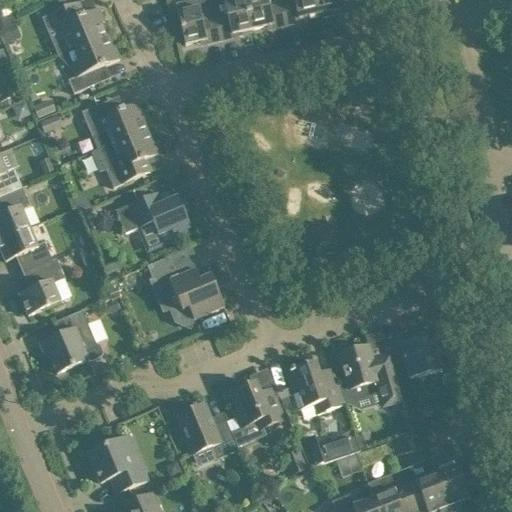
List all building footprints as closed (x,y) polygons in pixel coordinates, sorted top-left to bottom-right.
[(212,7),(210,0),(198,0),(197,0),(176,5),(185,47),(206,42),(207,46),(220,43),(215,19),(212,7)] [(210,0),(212,7),(215,19),(220,43),(233,40),(233,36),(253,32),(245,0),(210,0)] [(245,0),(253,32),(272,27),(273,31),(287,27),(280,0),(245,0)] [(280,0),(287,27),(300,24),(299,21),(319,16),(315,0),(280,0)] [(354,12),(351,0),(315,0),(319,16),(339,12),(340,15),(354,12)] [(70,38),(76,50),(107,37),(102,25),(104,24),(99,11),(80,18),(75,6),(57,14),(42,20),(48,34),(55,31),(60,42),(70,38)] [(21,38),(14,22),(1,28),(8,44),(21,38)] [(107,37),(76,50),(81,63),(71,68),(76,79),(68,82),(74,96),(90,89),(85,76),(120,62),(115,48),(112,49),(107,37)] [(0,67),(10,63),(6,54),(4,50),(0,51),(0,67)] [(12,107),(12,106),(9,99),(0,103),(3,110),(12,107)] [(25,101),(12,106),(12,107),(18,122),(32,116),(25,101)] [(34,109),(38,119),(55,112),(51,102),(34,109)] [(91,155),(147,132),(142,120),(144,118),(138,105),(103,120),(97,108),(82,114),(97,151),(91,154),(91,155)] [(40,124),(45,135),(63,127),(58,117),(40,124)] [(147,132),(91,155),(100,174),(106,172),(114,190),(153,174),(148,161),(160,156),(154,143),(152,144),(147,132)] [(39,164),(44,176),(55,171),(50,159),(39,164)] [(0,198),(22,190),(14,170),(6,174),(0,160),(0,198)] [(0,242),(29,230),(22,212),(30,209),(22,190),(0,198),(0,242)] [(172,232),(176,242),(193,235),(184,214),(188,212),(183,201),(179,203),(178,199),(156,209),(151,198),(116,212),(126,236),(153,224),(158,238),(172,232)] [(16,259),(23,276),(57,262),(56,261),(53,262),(45,244),(37,247),(29,230),(0,242),(0,250),(5,264),(16,259)] [(94,263),(88,251),(80,254),(85,267),(94,263)] [(148,269),(153,281),(152,281),(159,298),(174,292),(180,307),(172,310),(177,320),(175,324),(190,330),(193,321),(194,322),(224,309),(211,278),(200,283),(195,272),(180,278),(172,258),(148,269)] [(57,262),(23,276),(30,293),(20,297),(28,318),(61,304),(60,303),(70,299),(71,296),(57,262)] [(102,269),(107,281),(121,275),(116,263),(102,269)] [(106,286),(111,297),(122,293),(117,282),(106,286)] [(104,306),(108,315),(120,310),(116,301),(104,306)] [(83,313),(72,318),(53,325),(58,338),(40,346),(46,361),(51,359),(57,375),(88,362),(88,361),(91,362),(101,357),(102,355),(99,348),(95,347),(97,346),(83,313)] [(396,383),(403,403),(409,424),(408,424),(411,435),(433,428),(427,406),(422,407),(414,379),(442,373),(438,353),(447,351),(441,326),(421,330),(423,336),(414,338),(414,342),(400,345),(408,380),(396,383)] [(136,351),(138,358),(140,362),(150,358),(146,347),(136,351)] [(388,407),(403,403),(396,383),(395,378),(388,354),(371,359),(368,348),(339,356),(347,384),(338,387),(343,403),(351,400),(357,403),(381,396),(384,405),(388,407)] [(343,403),(338,387),(332,371),(320,375),(316,364),(294,371),(294,370),(289,371),(290,373),(286,374),(291,389),(292,393),(294,397),(299,413),(314,408),(317,417),(345,408),(343,403)] [(236,419),(241,430),(256,424),(259,432),(284,421),(272,392),(260,396),(256,385),(231,395),(239,413),(235,415),(236,419)] [(291,389),(277,394),(279,399),(280,402),(294,397),(292,393),(291,389)] [(180,427),(185,437),(187,443),(193,457),(213,449),(218,461),(239,452),(231,434),(227,424),(214,429),(204,407),(177,418),(180,427)] [(180,427),(174,430),(180,445),(187,443),(185,437),(180,427)] [(368,435),(356,439),(361,454),(373,450),(368,435)] [(301,452),(302,454),(309,470),(331,461),(325,446),(317,449),(313,438),(298,444),(301,452)] [(129,439),(120,442),(88,456),(101,485),(111,481),(117,495),(147,483),(129,439)] [(393,443),(396,455),(413,451),(410,439),(393,443)] [(361,454),(355,456),(361,470),(393,458),(388,445),(373,450),(361,454)] [(309,470),(302,454),(301,452),(281,460),(289,479),(309,470)] [(431,461),(399,473),(405,487),(414,511),(423,511),(426,511),(450,511),(432,465),(431,461)] [(455,461),(432,465),(450,511),(460,511),(462,511),(459,505),(470,501),(468,495),(479,491),(472,461),(457,467),(455,461)] [(182,475),(177,462),(164,467),(170,480),(182,475)] [(367,485),(368,490),(369,489),(377,511),(414,511),(405,487),(399,473),(367,485)] [(337,511),(336,511),(377,511),(369,489),(368,490),(359,493),(363,504),(353,507),(349,496),(331,503),(337,511)] [(158,511),(152,496),(140,501),(121,509),(122,511),(158,511)]
